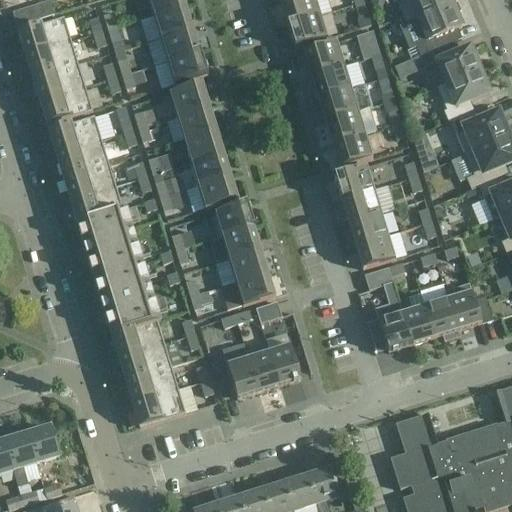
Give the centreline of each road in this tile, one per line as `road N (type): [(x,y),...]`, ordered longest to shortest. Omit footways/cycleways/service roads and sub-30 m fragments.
road 1 (residential): [(117,493),(378,407)]
road 2 (residential): [(378,407),(307,186)]
road 3 (residential): [(75,372),(17,196)]
road 4 (residential): [(378,407),(511,363)]
road 5 (residential): [(117,493),(75,372)]
